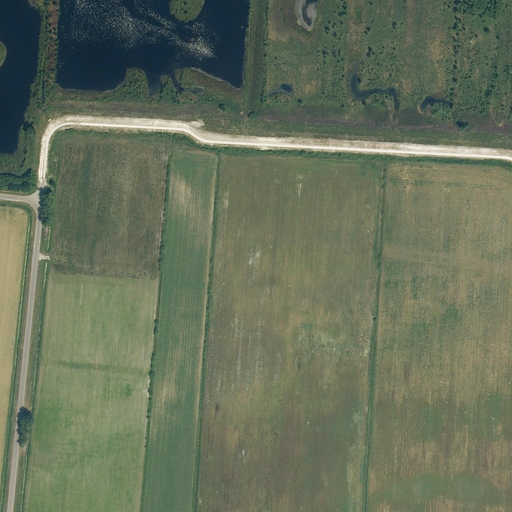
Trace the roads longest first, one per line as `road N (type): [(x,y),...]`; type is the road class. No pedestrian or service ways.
road 1 (track): [(42,181),(46,133),(68,118),(187,126),(214,137),(511,155)]
road 2 (unclassified): [(9,511),(41,200)]
